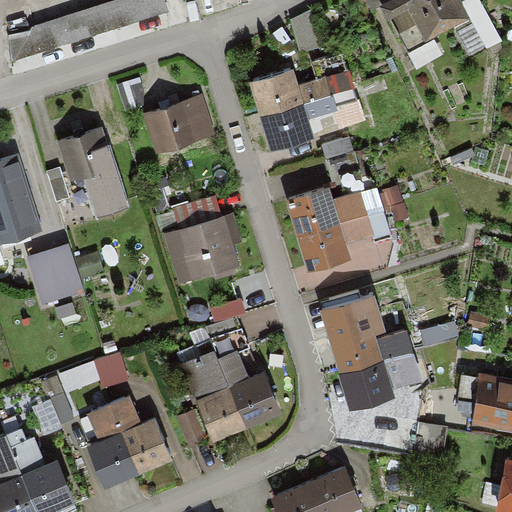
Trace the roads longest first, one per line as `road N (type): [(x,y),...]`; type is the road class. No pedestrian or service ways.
road 1 (residential): [(198,37),(310,379),(312,408),(304,436),(288,453),(147,511)]
road 2 (residential): [(198,37),(0,94)]
